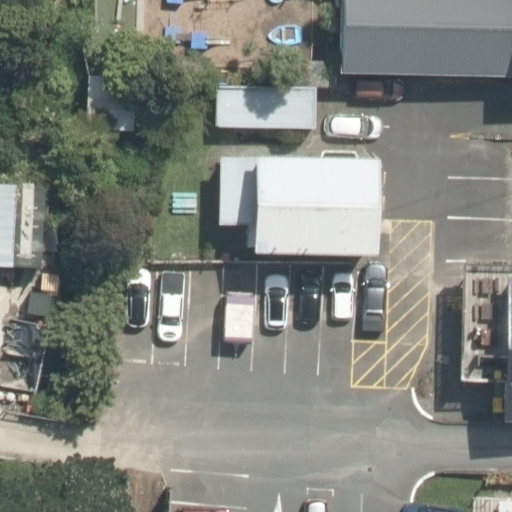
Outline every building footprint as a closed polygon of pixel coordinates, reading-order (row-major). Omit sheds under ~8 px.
[(511,0),(342,0),(342,74),(511,75),(511,0)] [(145,71),(89,67),(85,127),(141,130),(145,71)] [(199,72),(199,118),(303,117),(303,72),(199,72)] [(380,160),(253,153),(247,266),(375,272),(380,160)] [(21,158),(0,157),(0,264),(17,266),(21,158)] [(511,283),(509,284),(502,427),(511,427),(511,283)]
